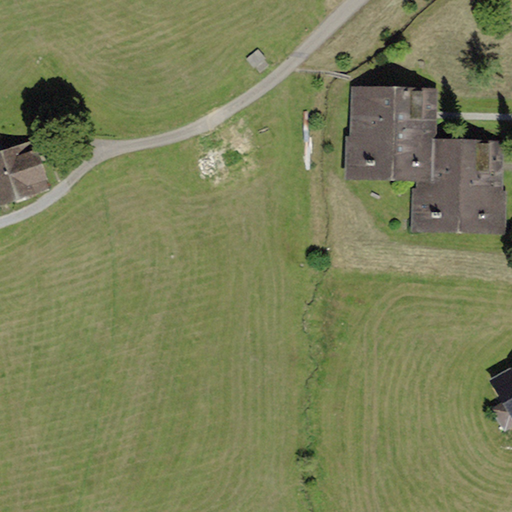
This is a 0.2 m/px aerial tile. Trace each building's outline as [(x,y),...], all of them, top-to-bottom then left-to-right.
[(339,179),(412,184),(419,98),(345,92),(339,179)] [(232,124),(191,140),(213,196),(254,180),(232,124)] [(418,144),(407,233),(487,242),(497,154),(418,144)] [(0,187),(30,180),(24,158),(0,164),(0,187)] [(511,378),(480,396),(504,441),(511,436),(511,378)]
